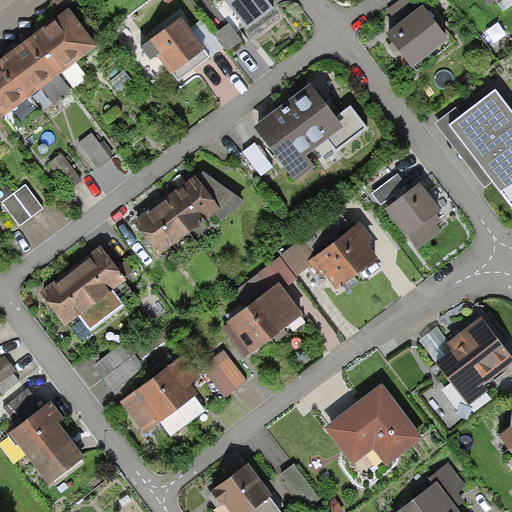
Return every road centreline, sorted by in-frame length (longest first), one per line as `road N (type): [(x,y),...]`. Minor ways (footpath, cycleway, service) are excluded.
road 1 (residential): [(155,495),(454,283),(510,259)]
road 2 (residential): [(344,35),(0,285)]
road 3 (residential): [(510,259),(344,35)]
road 4 (residential): [(155,495),(0,289)]
